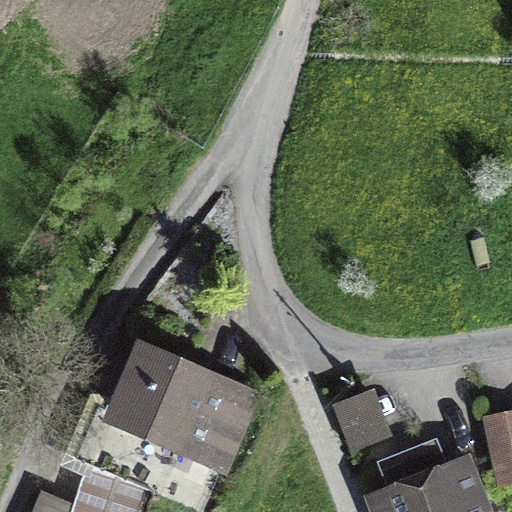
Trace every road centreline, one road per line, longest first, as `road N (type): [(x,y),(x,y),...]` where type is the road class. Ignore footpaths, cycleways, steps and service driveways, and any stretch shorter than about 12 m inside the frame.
road 1 (residential): [(282,87),(74,353),(9,511)]
road 2 (residential): [(299,338),(259,300),(254,186),(282,87)]
road 3 (residential): [(511,334),(415,347),(309,347),(299,338)]
road 4 (residential): [(349,511),(288,366),(299,338)]
